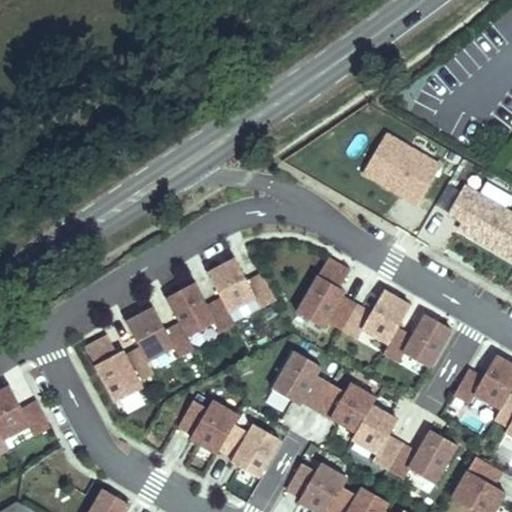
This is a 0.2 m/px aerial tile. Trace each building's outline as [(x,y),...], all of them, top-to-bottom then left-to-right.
[(443,166),(383,131),(354,175),(418,210),(443,166)] [(511,210),(463,183),(445,213),(464,237),(511,264),(511,210)] [(276,303),(262,276),(247,284),(235,261),(229,265),(208,276),(222,301),(229,315),(256,301),(262,311),(276,303)] [(327,326),(342,334),(357,308),(343,299),(345,295),(340,291),(342,288),(350,273),(329,261),(297,316),(324,332),(327,326)] [(236,327),(229,315),(222,301),(207,309),(195,286),(188,289),(167,300),(181,325),(188,340),(216,325),(221,335),(236,327)] [(388,348),(398,331),(411,309),(392,298),(385,293),(371,316),(357,308),(342,334),(356,342),(362,332),(388,348)] [(148,313),(127,324),(140,348),(149,365),(176,351),(181,361),(195,353),(188,340),(181,325),(168,332),(164,330),(154,310),(148,313)] [(429,372),(452,333),(439,325),(425,317),(412,340),(398,331),(388,348),(382,358),(398,367),(404,357),(429,372)] [(227,365),(249,354),(237,331),(215,342),(227,365)] [(154,376),(149,365),(140,348),(125,356),(123,351),(117,354),(115,352),(107,336),(85,348),(115,403),(142,389),(139,384),(154,376)] [(316,415),(331,389),(317,380),(322,372),(295,356),(273,395),(295,408),(299,411),(302,407),(316,415)] [(477,395),(503,410),(511,395),(511,363),(508,362),(499,356),(486,379),(471,370),(456,397),(470,405),(477,395)] [(52,431),(37,404),(23,412),(10,389),(1,393),(0,394),(0,434),(4,443),(32,429),(37,439),(52,431)] [(356,438),(372,410),(376,403),(351,389),(346,397),(331,389),(316,415),(332,425),(356,438)] [(511,395),(503,410),(497,421),(511,430),(508,435),(511,436),(511,395)] [(234,430),(240,421),(214,406),(208,415),(194,406),(179,431),(194,440),(192,443),(195,445),(218,459),(220,455),(234,430)] [(388,475),(404,448),(390,440),(398,425),(391,421),(372,410),(356,438),(352,445),(378,460),(374,467),(388,475)] [(259,483),(281,445),(255,430),(250,439),(234,430),(220,455),(234,463),(232,467),(234,468),(259,483)] [(4,443),(0,434),(0,458),(10,453),(4,443)] [(434,489),(457,450),(437,438),(431,435),(418,457),(404,448),(388,475),(403,483),(408,474),(434,489)] [(464,511),(501,511),(507,501),(495,494),(497,490),(504,480),(479,465),(455,506),(464,511)] [(332,511),(342,495),(347,486),(321,471),(316,480),(302,471),(287,498),(301,506),(299,510),(302,511),(303,511),(332,511)] [(127,511),(130,509),(120,503),(103,494),(92,511),(127,511)] [(386,511),(388,509),(363,495),(358,503),(342,495),(332,511),(386,511)]
